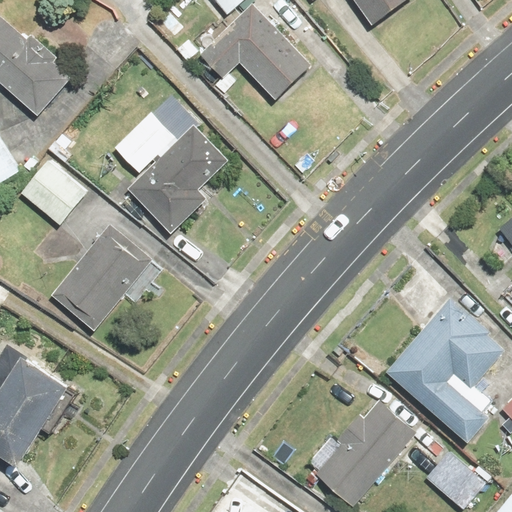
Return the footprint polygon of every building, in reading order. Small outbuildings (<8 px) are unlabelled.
[(253,0),(201,54),(225,78),(238,64),(276,101),(315,61),(253,0)] [(212,0),(226,16),(244,0),(212,0)] [(405,0),(348,0),(367,27),(405,0)] [(0,7),(0,85),(38,119),(77,75),(0,7)] [(0,191),(33,171),(0,116),(0,191)] [(96,121),(67,153),(99,183),(129,151),(96,121)] [(187,121),(124,193),(172,235),(235,162),(187,121)] [(49,156),(20,189),(61,224),(90,191),(49,156)] [(511,210),(494,225),(511,248),(511,210)] [(112,222),(51,296),(95,332),(156,258),(112,222)] [(510,344),(452,296),(385,376),(465,442),(498,403),(476,385),(510,344)] [(17,353),(0,380),(0,450),(21,463),(69,385),(17,353)] [(511,395),(500,407),(511,419),(511,395)] [(378,396),(312,471),(352,506),(418,431),(378,396)] [(451,447),(423,476),(461,511),(489,483),(451,447)] [(511,511),(511,492),(494,511),(511,511)]
